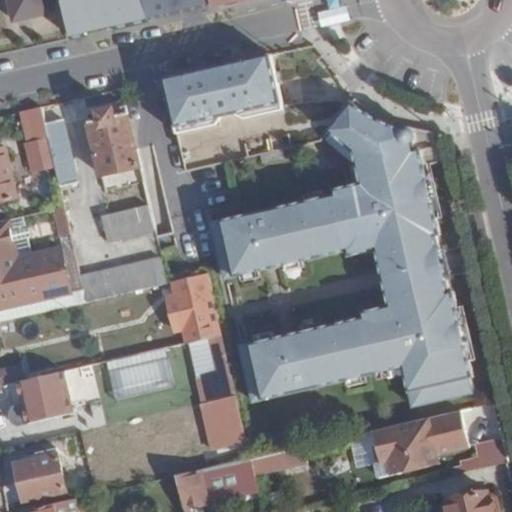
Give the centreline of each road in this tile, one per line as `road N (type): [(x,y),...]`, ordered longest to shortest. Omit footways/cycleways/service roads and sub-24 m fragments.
road 1 (residential): [(383,0),(0,87)]
road 2 (secondary): [(463,38),(511,246)]
